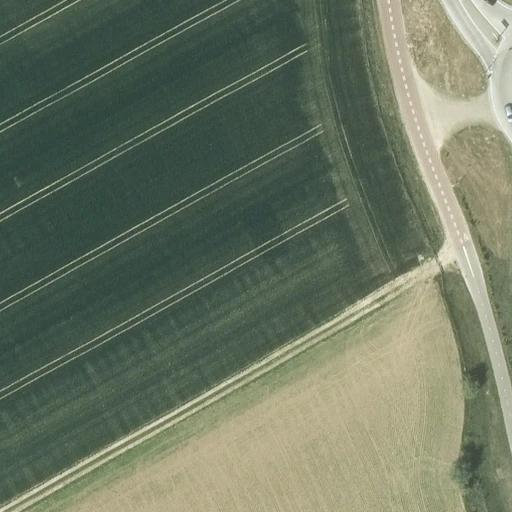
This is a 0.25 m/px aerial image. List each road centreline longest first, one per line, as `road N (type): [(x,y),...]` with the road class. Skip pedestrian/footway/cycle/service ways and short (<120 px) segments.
road 1 (track): [(464,246),(6,511)]
road 2 (unclassified): [(464,246),(416,121)]
road 3 (unclassified): [(416,121),(389,0)]
